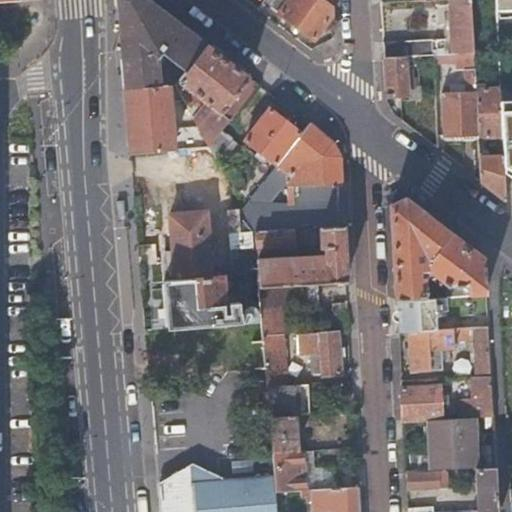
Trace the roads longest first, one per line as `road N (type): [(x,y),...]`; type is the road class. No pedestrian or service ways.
road 1 (secondary): [(114,511),(84,170),(82,0)]
road 2 (residential): [(385,511),(359,116)]
road 3 (unclassified): [(490,233),(504,511)]
road 4 (residential): [(209,0),(359,116)]
road 5 (residential): [(359,116),(490,233)]
